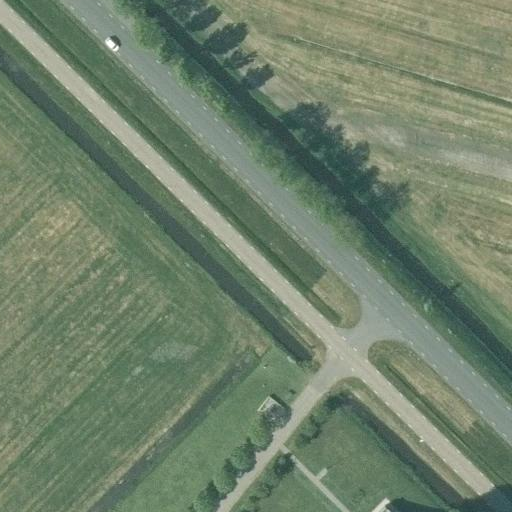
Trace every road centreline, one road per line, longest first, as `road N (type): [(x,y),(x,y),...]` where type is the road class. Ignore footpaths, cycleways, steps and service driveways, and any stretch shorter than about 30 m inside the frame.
road 1 (unclassified): [(348,353),(0,9)]
road 2 (primary): [(384,307),(73,0)]
road 3 (unclassified): [(508,511),(348,353)]
road 4 (primary): [(511,433),(384,307)]
